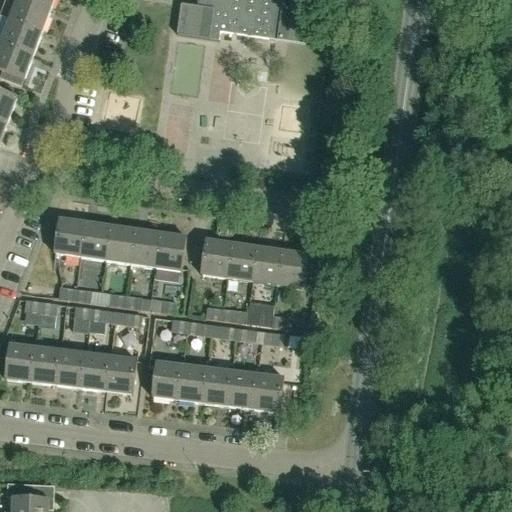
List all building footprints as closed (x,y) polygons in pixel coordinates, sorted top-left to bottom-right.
[(42,34),(51,10),(24,0),(17,0),(10,21),(42,34)] [(24,0),(51,10),(55,0),(24,0)] [(182,6),(178,37),(219,43),(221,34),(287,44),(310,47),(310,46),(316,0),(198,0),(198,1),(207,2),(206,10),(182,6)] [(33,58),(42,34),(10,21),(1,45),(33,58)] [(0,72),(24,81),(33,58),(1,45),(0,47),(0,72)] [(0,94),(0,121),(8,124),(17,101),(0,94)] [(0,145),(8,124),(0,121),(0,145)] [(81,260),(86,225),(60,221),(56,256),(81,260)] [(106,264),(111,229),(86,225),(81,260),(106,264)] [(132,267),(136,232),(111,229),(106,264),(132,267)] [(157,271),(162,236),(136,232),(132,267),(157,271)] [(187,239),(162,236),(157,271),(182,274),(187,239)] [(227,281),(232,246),(207,242),(202,277),(227,281)] [(253,284),(258,250),(232,246),(227,281),(253,284)] [(278,288),(283,253),(258,250),(253,284),(278,288)] [(308,257),(283,253),(278,288),(304,291),(308,257)] [(75,304),(76,292),(61,289),(59,301),(75,304)] [(93,294),(76,292),(75,304),(91,306),(93,294)] [(125,311),(127,299),(111,297),(109,308),(125,311)] [(142,301),(127,299),(125,311),(141,313),(142,301)] [(40,317),(42,305),(26,303),(25,315),(40,317)] [(178,305),(162,303),(160,314),(177,317),(178,305)] [(58,307),(42,305),(40,317),(57,319),(58,307)] [(90,323),(92,312),(76,310),(74,321),(90,323)] [(221,323),(223,312),(208,310),(206,321),(221,323)] [(115,326),(116,315),(92,312),(90,323),(115,326)] [(238,326),(240,314),(223,312),(221,323),(221,324),(238,326)] [(142,330),(143,319),(116,315),(115,326),(142,330)] [(272,330),(274,318),(258,316),(256,328),(272,330)] [(289,320),(274,318),(272,330),(288,333),(289,320)] [(186,336),(188,324),(173,322),(172,334),(186,336)] [(212,340),(214,328),(188,324),(186,336),(212,340)] [(238,343),(239,331),(214,328),(212,340),(238,343)] [(262,346),(263,335),(249,333),(239,331),(238,343),(262,346)] [(289,338),(277,336),(263,335),(262,346),(288,350),(289,338)] [(32,385),(37,350),(12,347),(7,382),(32,385)] [(57,388),(62,353),(37,350),(32,385),(57,388)] [(82,391),(87,356),(62,353),(57,388),(82,391)] [(107,394),(112,359),(87,356),(82,391),(107,394)] [(138,362),(112,359),(107,394),(133,397),(138,362)] [(179,403),(183,368),(157,364),(153,400),(179,403)] [(204,406),(209,371),(183,368),(179,403),(204,406)] [(230,409),(234,374),(209,371),(204,406),(230,409)] [(255,412),(260,377),(234,374),(230,409),(255,412)] [(280,416),(284,380),(260,377),(255,412),(280,416)] [(53,511),(54,501),(50,501),(35,500),(35,488),(9,486),(9,499),(15,499),(13,511),(53,511)]
